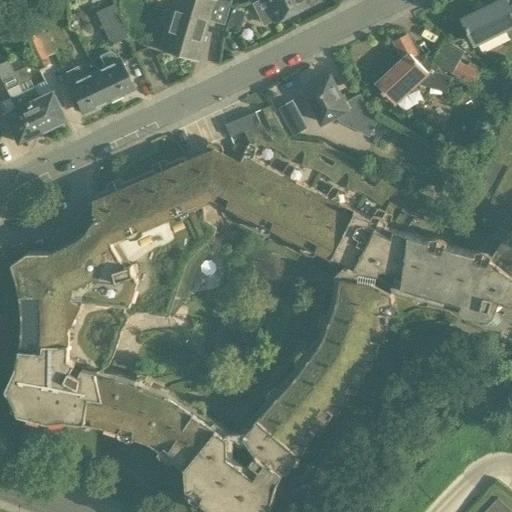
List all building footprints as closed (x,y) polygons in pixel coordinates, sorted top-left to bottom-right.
[(171,0),(169,10),(165,9),(160,24),(164,25),(157,48),(195,60),(213,0),(229,6),(230,0),(212,0),(213,0),(212,0),(171,0)] [(261,0),(272,21),(316,0),(315,0),(261,0)] [(511,14),(505,0),(500,0),(463,18),(475,44),(506,28),(508,33),(511,37),(511,14)] [(108,39),(116,42),(127,37),(111,4),(104,8),(95,12),(108,39)] [(244,13),(232,9),(228,23),(240,27),(244,13)] [(42,33),(40,27),(33,30),(46,57),(55,53),(45,32),(42,33)] [(46,57),(33,30),(29,32),(28,30),(22,32),(25,39),(24,39),(38,69),(49,64),(46,57)] [(451,77),(436,72),(439,66),(471,84),(477,72),(459,61),(439,51),(428,72),(413,57),(416,54),(406,34),(393,41),(402,59),(375,83),(395,104),(417,82),(429,86),(431,81),(448,86),(451,77)] [(445,40),(439,51),(459,61),(464,51),(445,40)] [(92,70),(107,102),(123,94),(121,90),(132,85),(121,62),(117,63),(113,54),(107,51),(98,56),(103,65),(92,70)] [(38,97),(33,85),(24,67),(21,68),(15,56),(8,60),(19,84),(18,84),(40,131),(51,125),(54,127),(60,125),(61,121),(64,120),(50,91),(38,97)] [(9,97),(0,101),(0,104),(4,113),(3,114),(16,142),(19,141),(22,142),(28,139),(28,136),(40,131),(18,84),(19,84),(8,60),(0,63),(0,78),(9,97)] [(107,102),(92,70),(81,76),(77,66),(65,72),(71,85),(68,86),(79,110),(89,105),(91,109),(107,102)] [(341,95),(330,75),(304,90),(322,123),(337,115),(340,121),(368,135),(378,115),(370,111),(361,94),(347,101),(343,94),(341,95)] [(277,108),(284,121),(299,112),(292,100),(277,108)] [(282,128),(269,106),(262,109),(271,131),(282,128)] [(508,152),(511,139),(511,137),(511,110),(488,156),(490,157),(502,163),(508,152)] [(234,144),(230,156),(214,149),(187,161),(184,156),(95,194),(96,217),(85,233),(85,236),(50,251),(29,251),(13,262),(10,277),(8,295),(6,313),(6,331),(7,349),(8,367),(10,381),(8,386),(1,393),(12,414),(21,412),(48,420),(66,418),(85,420),(105,425),(149,440),(187,465),(189,485),(220,511),(230,511),(233,511),(234,511),(265,511),(272,506),(279,481),(290,461),(295,462),(304,441),(310,443),(321,422),(326,424),(339,403),(345,404),(357,381),(362,382),(370,357),(376,358),(383,331),(387,330),(389,302),(394,301),(392,291),(372,281),(341,277),(337,302),(322,341),(295,377),(258,417),(245,434),(258,452),(247,467),(230,454),(230,435),(219,427),(170,395),(118,377),(106,375),(99,376),(98,370),(109,365),(113,356),(123,328),(127,323),(129,316),(136,312),(168,316),(186,261),(214,235),(216,228),(205,221),(203,199),(213,195),(221,180),(225,182),(225,188),(221,195),(223,196),(221,200),(343,261),(357,268),(358,267),(367,271),(370,267),(375,270),(394,274),(393,281),(470,303),(468,312),(484,322),(509,300),(511,300),(511,234),(506,240),(503,239),(492,256),(398,230),(408,214),(401,210),(395,222),(390,220),(395,206),(389,202),(384,212),(378,209),(372,218),(341,202),(345,192),(333,186),(327,195),(297,180),(300,170),(289,164),(283,173),(253,158),(256,147),(261,145),(271,147),(281,152),(292,161),(296,156),(285,147),(274,141),(265,133),(262,126),(260,124),(255,112),(225,124),(230,137),(244,131),(249,144),(247,149),(239,144),(234,144)] [(360,175),(366,165),(322,143),(288,139),(288,143),(294,148),(319,154),(334,162),(347,172),(360,175)] [(468,186),(478,165),(454,153),(448,166),(459,171),(455,179),(468,186)] [(336,183),(343,175),(332,166),(318,159),(307,156),(303,157),(301,166),(314,169),(325,175),(336,183)] [(502,163),(490,157),(479,179),(491,185),(502,163)] [(511,158),(491,199),(487,211),(499,218),(511,208),(511,158)] [(486,195),(491,185),(479,179),(477,178),(459,212),(381,173),(377,183),(392,195),(409,199),(451,220),(467,225),(477,206),(486,195)] [(381,206),(388,197),(376,188),(363,181),(348,178),(346,188),(359,191),(370,197),(381,206)] [(511,511),(511,500),(503,491),(484,510),(485,511),(511,511)]
